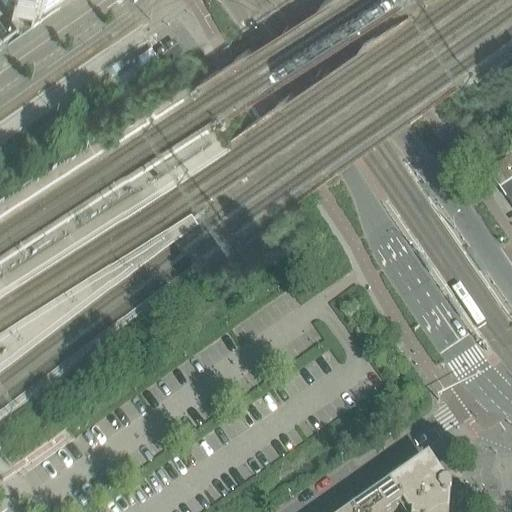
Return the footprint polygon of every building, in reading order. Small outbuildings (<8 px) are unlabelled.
[(0,0),(0,53),(58,13),(76,0),(0,0)] [(174,44),(166,49),(170,54),(177,49),(174,44)] [(168,55),(165,50),(157,55),(161,60),(168,55)] [(142,71),(157,61),(153,55),(137,64),(142,71)] [(157,61),(142,71),(148,80),(163,70),(157,61)] [(116,90),(112,85),(98,94),(106,106),(120,97),(116,90)] [(511,162),(491,177),(511,207),(511,162)] [(447,511),(448,494),(433,472),(432,473),(424,471),(423,470),(392,491),(404,509),(406,511),(447,511)] [(399,511),(404,509),(392,491),(362,511),(399,511)]
